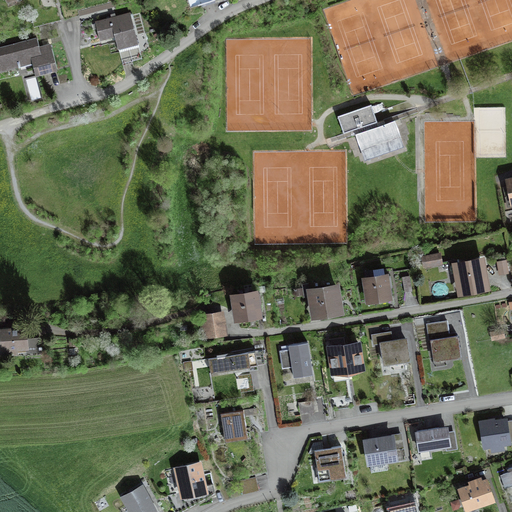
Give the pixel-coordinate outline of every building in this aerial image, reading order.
[(1,0),(4,8),(37,0),(1,0)] [(68,0),(60,2),(64,19),(72,17),(68,0)] [(75,0),(69,0),(68,0),(72,17),(79,15),(75,0)] [(50,10),(31,15),(34,27),(61,20),(56,3),(49,5),(50,10)] [(129,13),(96,23),(103,47),(112,45),(116,59),(140,52),(129,13)] [(35,39),(0,48),(0,72),(32,64),(35,74),(58,67),(52,46),(38,50),(35,39)] [(378,127),(370,104),(340,115),(346,133),(356,130),(364,153),(398,141),(392,122),(378,127)] [(439,255),(424,256),(425,265),(440,264),(439,255)] [(483,258),(449,263),(455,298),(488,293),(483,258)] [(506,260),(498,261),(500,273),(507,272),(506,260)] [(388,274),(359,278),(363,306),(392,302),(388,274)] [(410,275),(402,276),(404,291),(412,290),(410,275)] [(308,282),(300,284),(302,297),(310,296),(308,282)] [(336,288),(313,291),(316,313),(339,310),(336,288)] [(258,293),(235,297),(238,316),(261,313),(258,293)] [(220,315),(201,317),(203,334),(223,332),(220,315)] [(446,325),(427,328),(434,368),(462,363),(457,337),(448,338),(446,325)] [(25,331),(1,335),(6,364),(30,360),(25,331)] [(361,339),(326,344),(331,375),(366,370),(361,339)] [(405,339),(376,342),(380,374),(408,370),(405,339)] [(306,343),(283,346),(287,381),(310,378),(306,343)] [(216,356),(208,357),(211,372),(266,363),(263,348),(254,350),(254,348),(216,354),(216,356)] [(349,395),(332,397),(334,408),(350,406),(349,395)] [(312,400),(298,402),(300,414),(314,412),(312,400)] [(244,411),(216,413),(218,442),(246,440),(244,411)] [(507,418),(478,423),(482,448),(511,442),(507,418)] [(448,425),(415,430),(418,451),(420,451),(421,458),(431,456),(429,449),(445,447),(446,451),(458,449),(455,430),(449,431),(448,425)] [(394,432),(362,438),(367,465),(370,465),(371,472),(388,469),(387,462),(406,459),(402,432),(394,433),(394,432)] [(342,447),(311,451),(316,486),(346,482),(342,447)] [(199,462),(170,468),(176,502),(205,496),(199,462)] [(256,477),(240,480),(242,492),(258,488),(256,477)] [(488,481),(454,491),(460,511),(470,511),(495,504),(488,481)] [(159,511),(143,482),(117,496),(125,511),(159,511)] [(417,511),(415,500),(385,506),(386,511),(417,511)]
